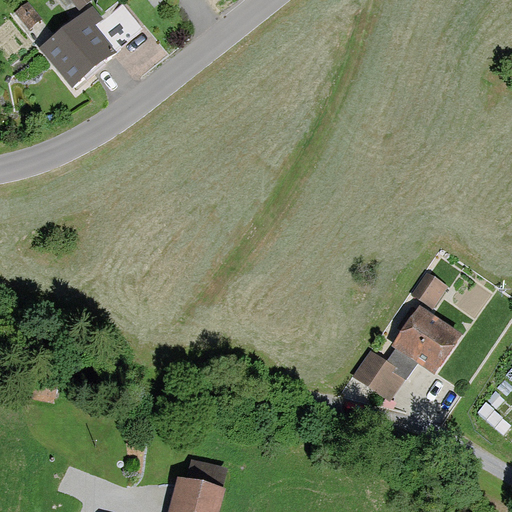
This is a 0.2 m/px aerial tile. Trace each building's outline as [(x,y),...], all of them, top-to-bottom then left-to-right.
[(76,17),(39,48),(68,84),(138,27),(118,2),(85,29),(76,17)] [(38,21),(30,10),(18,20),(26,30),(38,21)] [(437,287),(424,275),(410,291),(424,302),(437,287)] [(453,336),(417,311),(380,364),(402,379),(414,362),(428,372),(453,336)] [(393,383),(378,372),(369,386),(384,396),(393,383)] [(54,384),(31,376),(24,396),(47,404),(54,384)] [(211,511),(222,477),(184,465),(169,511),(211,511)]
